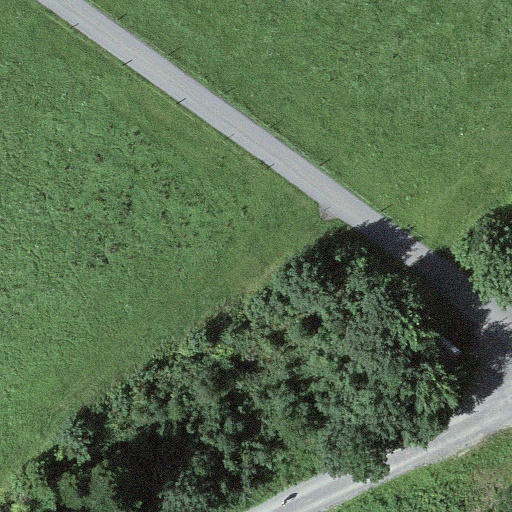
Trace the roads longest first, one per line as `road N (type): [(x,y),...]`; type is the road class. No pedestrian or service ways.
road 1 (residential): [(59,0),(511,336)]
road 2 (track): [(284,511),(511,403)]
